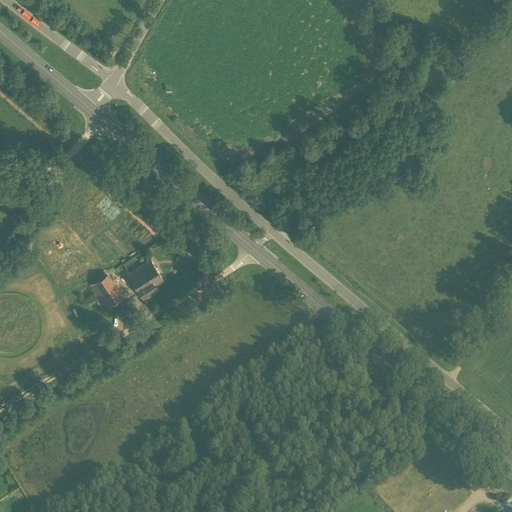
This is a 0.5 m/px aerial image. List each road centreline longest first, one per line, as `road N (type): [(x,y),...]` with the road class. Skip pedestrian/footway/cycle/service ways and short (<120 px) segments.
road 1 (primary): [(511,470),(254,249)]
road 2 (unclassified): [(511,434),(270,230)]
road 3 (track): [(0,414),(254,249)]
road 4 (unclassified): [(270,230),(112,81)]
road 5 (primary): [(254,249),(91,111)]
road 6 (unclassified): [(112,81),(5,0)]
road 7 (track): [(101,119),(53,166),(0,169)]
